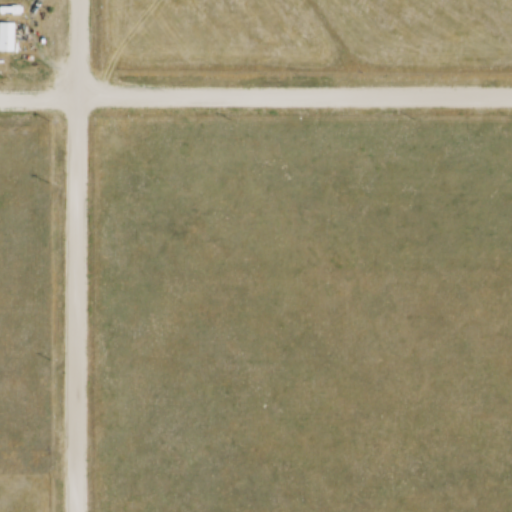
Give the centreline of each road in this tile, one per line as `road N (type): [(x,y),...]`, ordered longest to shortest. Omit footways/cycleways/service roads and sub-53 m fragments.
road 1 (residential): [(75,511),(78,0)]
road 2 (residential): [(511,94),(0,96)]
